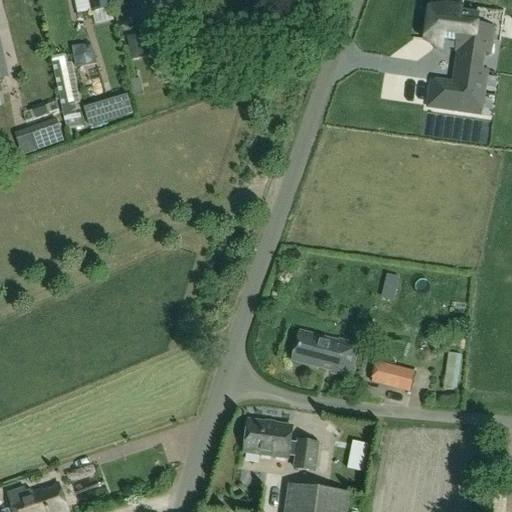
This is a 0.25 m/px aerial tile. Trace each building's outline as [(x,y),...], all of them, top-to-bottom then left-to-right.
[(109,0),(73,0),(77,15),(91,12),(94,24),(114,20),(109,0)] [(134,0),(139,20),(157,16),(154,0),(134,0)] [(432,8),(427,42),(446,44),(446,42),(459,44),(458,51),(461,52),(456,83),(434,80),(429,107),(483,115),(495,36),(476,33),(479,15),(464,13),(465,8),(449,5),(449,11),(432,8)] [(0,80),(8,78),(0,39),(0,80)] [(74,51),(73,59),(77,66),(86,67),(92,63),(94,54),(89,48),(81,46),(74,51)] [(143,52),(136,48),(129,50),(131,61),(144,58),(143,52)] [(134,96),(142,95),(140,80),(131,81),(134,96)] [(389,288),(396,290),(398,279),(386,276),(385,282),(389,288)] [(292,362),(351,377),(358,348),(300,333),(292,362)] [(448,353),(442,390),(455,391),(461,355),(448,353)] [(377,359),(372,378),(411,388),(416,369),(377,359)] [(291,471),(311,474),(315,446),(295,443),(295,445),(287,444),(289,429),(245,423),(241,454),(285,460),(285,458),(293,459),(291,471)] [(13,511),(67,511),(58,485),(10,502),(13,511)] [(286,487),(282,511),(343,511),(346,495),(286,487)] [(506,511),(508,489),(492,488),(489,511),(506,511)] [(252,511),(254,503),(238,501),(236,511),(252,511)]
